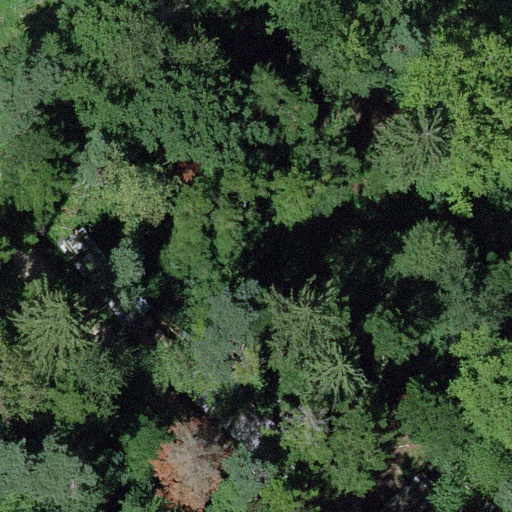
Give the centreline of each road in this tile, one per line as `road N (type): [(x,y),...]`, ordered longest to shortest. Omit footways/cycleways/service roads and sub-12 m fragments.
road 1 (track): [(312,511),(0,232)]
road 2 (track): [(0,165),(72,85),(215,0)]
